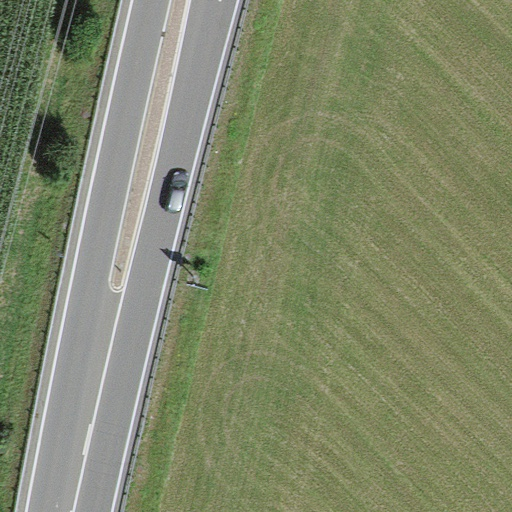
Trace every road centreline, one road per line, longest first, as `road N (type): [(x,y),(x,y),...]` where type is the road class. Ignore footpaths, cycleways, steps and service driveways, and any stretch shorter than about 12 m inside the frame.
road 1 (primary): [(93,387),(164,209),(215,0)]
road 2 (primary): [(151,0),(106,189),(93,387)]
road 3 (primary): [(93,387),(69,511)]
